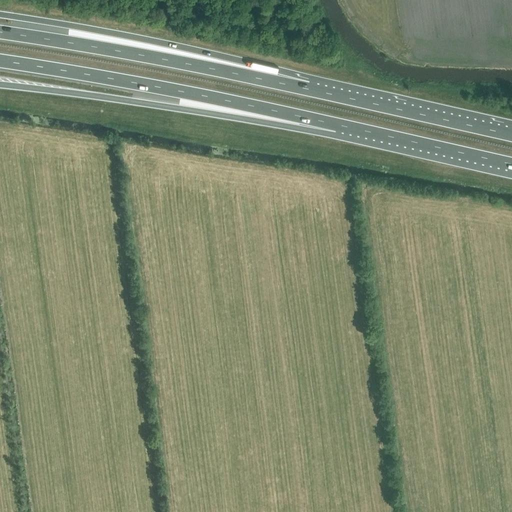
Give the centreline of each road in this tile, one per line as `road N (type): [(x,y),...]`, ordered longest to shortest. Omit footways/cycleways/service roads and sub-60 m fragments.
road 1 (trunk): [(0,61),(338,125)]
road 2 (trunk): [(0,85),(338,125)]
road 3 (trunk): [(308,90),(0,16)]
road 4 (trunk): [(308,90),(0,32)]
road 5 (trunk): [(511,136),(308,90)]
road 6 (trunk): [(338,125),(511,165)]
